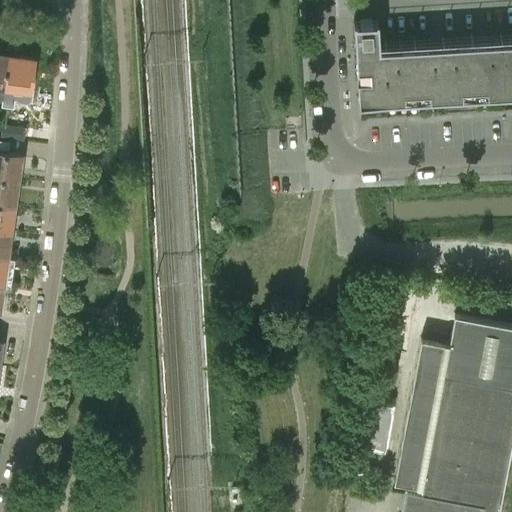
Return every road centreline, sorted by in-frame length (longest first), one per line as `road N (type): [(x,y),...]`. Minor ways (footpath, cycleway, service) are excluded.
road 1 (residential): [(3,511),(46,304),(70,0)]
road 2 (residential): [(511,156),(338,159),(323,0)]
